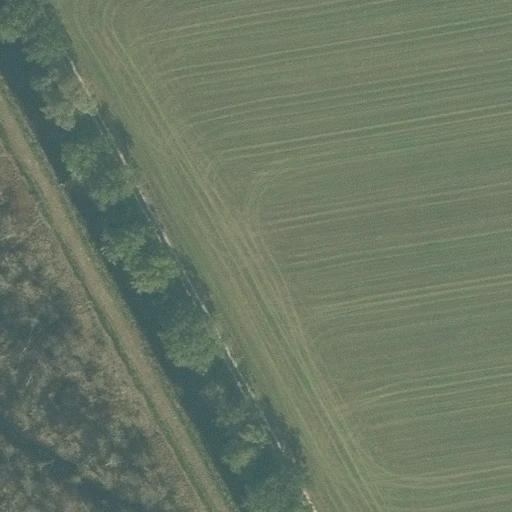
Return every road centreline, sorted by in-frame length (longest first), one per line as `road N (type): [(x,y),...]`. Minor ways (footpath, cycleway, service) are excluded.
road 1 (track): [(306,511),(25,0)]
road 2 (track): [(0,105),(226,511)]
